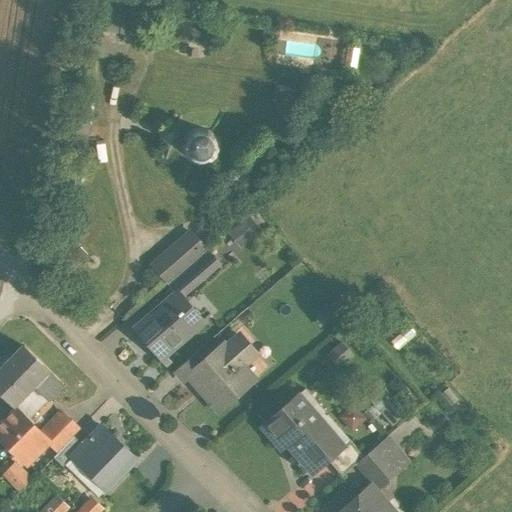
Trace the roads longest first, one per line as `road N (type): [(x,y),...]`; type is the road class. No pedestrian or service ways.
road 1 (residential): [(0,319),(24,294),(207,482)]
road 2 (track): [(64,0),(24,294)]
